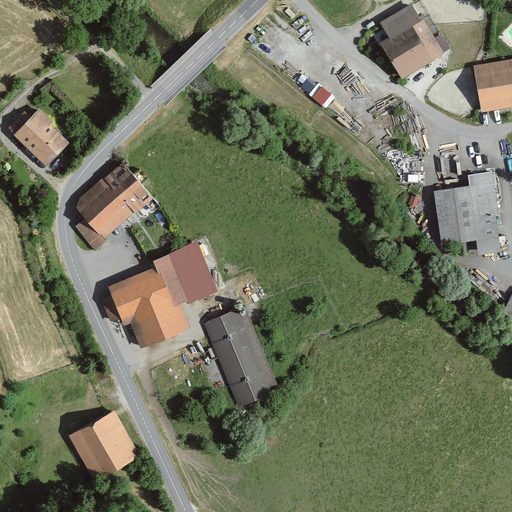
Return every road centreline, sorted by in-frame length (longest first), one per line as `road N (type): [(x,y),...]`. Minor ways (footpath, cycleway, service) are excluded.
road 1 (tertiary): [(257,0),(90,161),(69,200),(65,231),(73,260),(186,511)]
road 2 (track): [(44,0),(154,99)]
